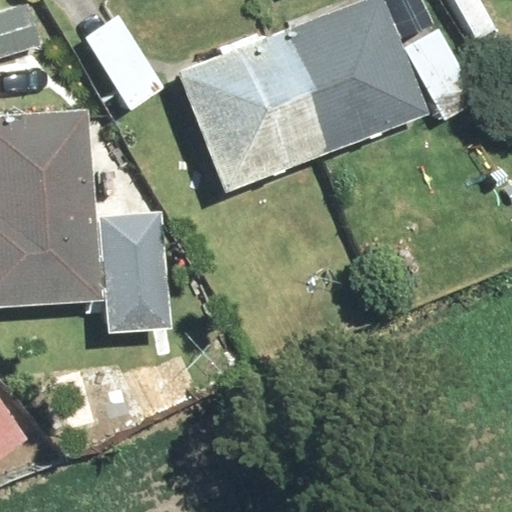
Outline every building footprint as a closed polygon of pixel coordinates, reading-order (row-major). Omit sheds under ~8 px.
[(359,0),(160,75),(206,197),(411,119),(365,0),(359,0)] [(18,4),(0,8),(0,55),(30,47),(18,4)] [(103,12),(66,35),(113,112),(150,89),(103,12)] [(423,21),(383,42),(420,114),(460,93),(423,21)] [(79,221),(74,110),(0,114),(0,307),(86,303),(88,338),(151,334),(145,217),(79,221)]
